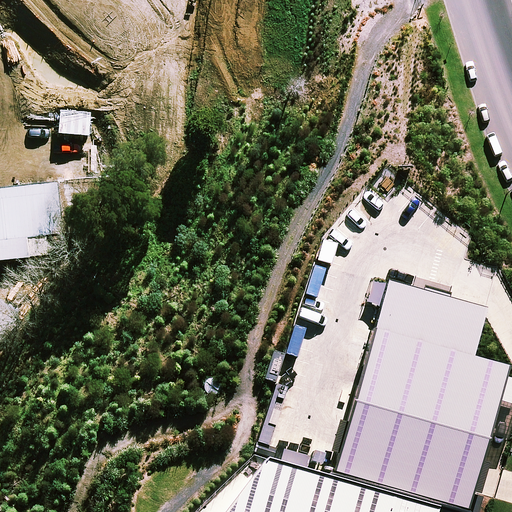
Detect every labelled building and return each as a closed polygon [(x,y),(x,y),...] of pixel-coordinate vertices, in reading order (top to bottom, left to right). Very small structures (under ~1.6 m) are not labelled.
[(122,132),(104,143),(117,166),(135,156),(122,132)] [(60,239),(56,191),(0,195),(0,266),(47,262),(45,241),(60,239)] [(481,299),(374,272),(327,466),(474,502),(510,356),(469,346),(481,299)] [(0,332),(18,313),(2,298),(0,300),(0,332)] [(450,511),(453,504),(265,452),(220,511),(450,511)]
